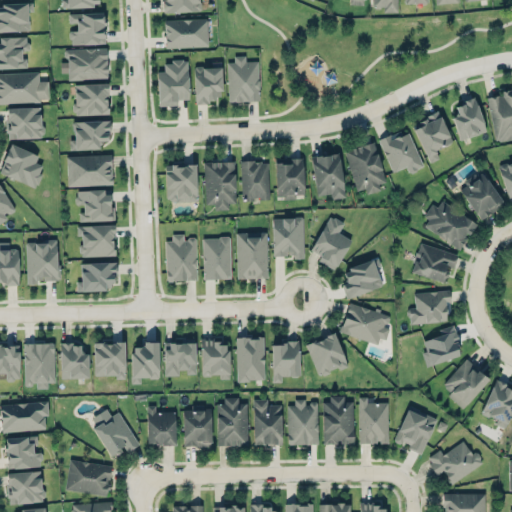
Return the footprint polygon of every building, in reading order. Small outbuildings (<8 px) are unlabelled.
[(164,0),(165,12),(200,11),(199,0),(164,0)] [(397,11),(397,0),(371,0),(371,6),(383,6),(383,11),(397,11)] [(0,3),(0,31),(28,31),(28,11),(32,11),(32,3),(0,3)] [(104,43),(103,12),(68,13),(68,23),(76,22),(76,30),(70,31),(70,45),(104,43)] [(206,18),(164,19),(165,48),(207,46),(206,18)] [(0,67),(26,67),(26,58),(21,58),(21,50),(27,50),(27,36),(0,36),(0,67)] [(68,79),(107,78),(106,47),(65,48),(65,61),(60,61),(60,72),(68,72),(68,79)] [(228,101),(259,100),(258,60),(245,61),(245,55),(233,55),(234,61),(227,62),(228,101)] [(188,99),(187,60),(163,61),(164,71),(157,71),(158,105),(176,105),(176,99),(188,99)] [(193,66),(194,101),(222,100),(220,61),(211,62),(211,66),(193,66)] [(0,102),(48,101),(47,80),(38,81),(38,71),(0,72),(0,102)] [(107,83),(73,84),(74,114),(107,114),(107,83)] [(511,138),(511,88),(501,90),(502,94),(487,96),(493,141),(511,138)] [(455,104),(458,114),(452,116),(459,139),(485,131),(474,98),(455,104)] [(42,137),(40,106),(5,108),(7,139),(42,137)] [(452,141),(438,112),(411,124),(429,163),(439,158),(435,149),(452,141)] [(109,120),(72,120),(73,139),(69,139),(69,150),(99,149),(98,140),(109,140),(109,120)] [(379,140),(392,172),(406,166),(409,172),(423,166),(407,128),(379,140)] [(384,182),(375,142),(345,149),(355,194),(380,188),(378,183),(384,182)] [(43,165),(35,162),(38,154),(9,144),(0,170),(0,174),(36,186),(43,165)] [(315,195),(330,193),(330,199),(344,197),(339,153),(310,156),(315,195)] [(111,154),(66,155),(67,185),(112,184),(111,154)] [(303,194),(302,159),(274,160),(275,198),(296,197),(296,194),(303,194)] [(240,161),(241,200),(268,199),(268,160),(240,161)] [(203,162),(204,204),(213,203),(214,210),(228,209),(228,203),(235,203),(234,161),(203,162)] [(511,198),(511,161),(498,166),(508,200),(511,198)] [(195,163),(164,164),(165,201),(196,200),(195,163)] [(479,220),(503,205),(482,171),(458,186),(479,220)] [(0,219),(6,216),(4,214),(14,208),(0,185),(0,219)] [(114,220),(113,207),(110,207),(109,189),(75,190),(75,204),(80,204),(80,221),(114,220)] [(476,222),(437,198),(425,217),(428,219),(423,226),(459,249),(476,222)] [(343,222),(328,215),(311,250),(320,255),(317,261),(335,269),(350,238),(338,233),(343,222)] [(272,255),(293,255),(293,258),(303,258),(302,217),(272,217),(272,255)] [(115,255),(114,224),(76,225),(77,235),(79,235),(79,256),(115,255)] [(267,277),(265,232),(235,232),(236,278),(267,277)] [(165,240),(166,281),(196,279),(195,237),(183,238),(183,234),(171,234),(172,240),(165,240)] [(203,279),(230,278),(229,237),(202,237),(203,279)] [(0,283),(18,283),(17,248),(8,248),(8,242),(0,241),(0,283)] [(25,241),(26,284),(36,283),(36,280),(57,280),(57,241),(25,241)] [(410,272),(444,282),(448,267),(452,269),(457,254),(419,242),(410,272)] [(342,269),(346,282),(341,283),(346,297),(382,286),(376,267),(380,265),(377,258),(342,269)] [(114,261),(80,262),(80,282),(76,282),(76,290),(115,289),(114,261)] [(409,323),(450,321),(448,290),(413,292),(414,307),(408,307),(409,323)] [(375,310),(348,302),(339,331),(381,345),(387,327),(385,326),(389,314),(375,310)] [(439,329),(440,334),(422,340),(426,350),(421,352),(426,365),(461,354),(451,324),(439,329)] [(346,365),(334,332),(305,344),(318,376),(346,365)] [(263,380),(263,336),(235,337),(236,380),(263,380)] [(200,340),(201,375),(220,375),(220,379),(228,379),(227,339),(200,340)] [(158,377),(158,341),(143,341),(143,346),(131,347),(131,383),(140,383),(140,378),(158,377)] [(164,374),(186,373),(195,373),(194,341),(163,342),(164,374)] [(23,343),(23,385),(36,385),(36,386),(54,385),(53,342),(23,343)] [(93,375),(115,375),(115,378),(124,378),(124,342),(93,342),(93,375)] [(299,342),(272,342),(271,382),(281,382),(281,375),(298,376),(299,342)] [(88,353),(80,354),(80,343),(59,343),(60,378),(88,377),(88,353)] [(0,345),(0,379),(19,379),(18,345),(0,345)] [(488,378),(465,358),(442,384),(450,391),(447,395),(461,408),(488,378)] [(511,407),(511,388),(494,381),(480,412),(497,420),(495,424),(504,427),(511,407)] [(352,401),(344,401),(343,395),(329,395),(329,402),(321,402),(322,444),(353,443),(352,401)] [(387,401),(373,402),(373,396),(358,397),(359,442),(388,442),(387,401)] [(247,402),(238,403),(238,397),(223,397),(223,403),(216,403),(217,445),(248,445),(247,402)] [(281,444),(280,404),(267,404),(267,398),(252,399),(253,444),(281,444)] [(286,405),(287,444),(317,443),(317,402),(304,402),(304,398),(294,399),(294,405),(286,405)] [(0,402),(0,429),(0,431),(44,429),(43,415),(47,415),(47,401),(0,402)] [(146,444),(174,444),(175,411),(154,411),(154,405),(147,405),(146,444)] [(422,452),(436,416),(407,405),(393,441),(422,452)] [(182,407),(183,446),(211,445),(210,407),(182,407)] [(118,411),(110,415),(106,408),(90,417),(95,425),(92,426),(110,456),(125,447),(127,451),(138,444),(118,411)] [(6,468),(41,466),(40,452),(33,452),(32,444),(36,444),(36,435),(4,437),(6,468)] [(450,484),(483,462),(476,451),(472,454),(463,440),(442,454),(439,449),(426,458),(437,474),(442,471),(450,484)] [(64,489),(106,495),(111,465),(69,459),(64,489)] [(7,503),(42,502),(41,471),(6,472),(7,503)] [(484,511),(484,492),(442,492),(442,511),(484,511)] [(71,503),(71,511),(111,511),(111,501),(71,503)] [(284,511),(311,511),(311,503),(284,503),(284,511)] [(348,511),(349,503),(318,503),(318,511),(348,511)]
